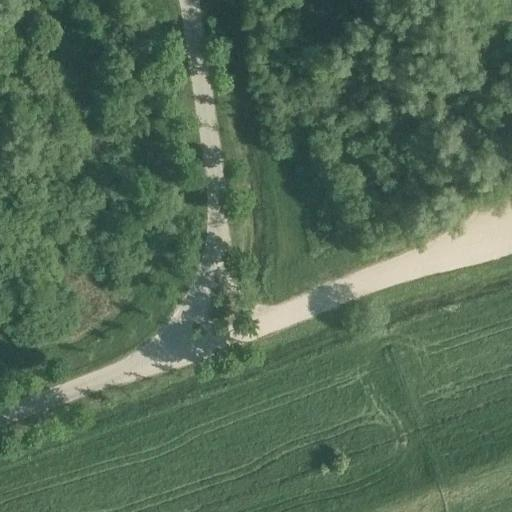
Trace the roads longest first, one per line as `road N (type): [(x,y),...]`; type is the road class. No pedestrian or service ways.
road 1 (unclassified): [(148,362),(511,229)]
road 2 (unclassified): [(148,362),(189,308),(209,263),(216,203),(187,0)]
road 3 (unclassified): [(0,418),(148,362)]
